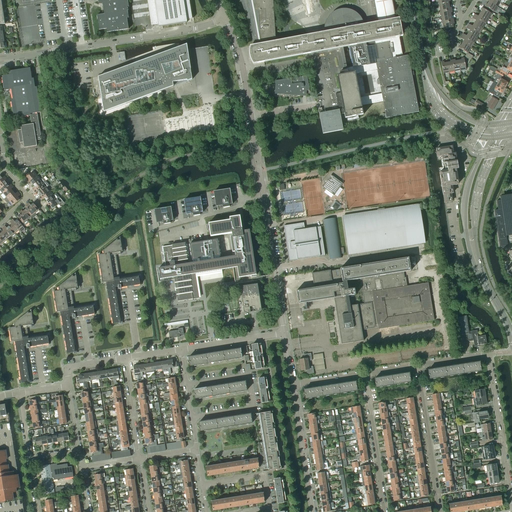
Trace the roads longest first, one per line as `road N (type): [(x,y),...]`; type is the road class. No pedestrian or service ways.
road 1 (residential): [(283,332),(242,65),(225,19)]
road 2 (residential): [(0,59),(225,19)]
road 3 (residential): [(511,502),(485,354),(416,364)]
road 4 (secondary): [(486,284),(474,214),(504,135)]
road 5 (residential): [(186,383),(246,373),(249,391),(251,406),(191,417)]
road 6 (residential): [(440,511),(416,364)]
road 7 (residential): [(385,511),(367,372)]
road 8 (secondary): [(484,151),(466,222),(486,284)]
road 9 (residential): [(313,511),(291,383)]
